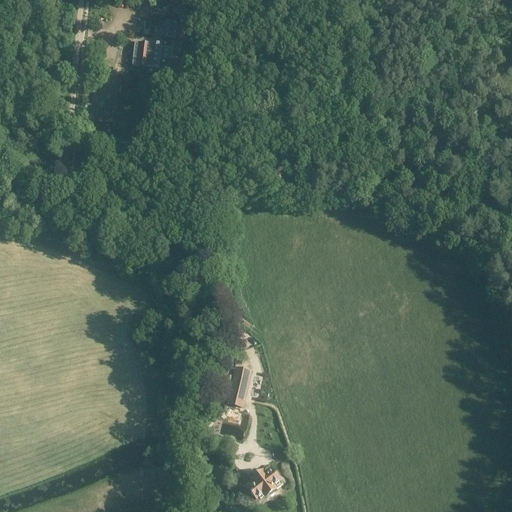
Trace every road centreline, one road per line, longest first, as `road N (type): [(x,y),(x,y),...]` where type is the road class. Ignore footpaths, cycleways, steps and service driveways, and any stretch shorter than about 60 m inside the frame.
road 1 (unclassified): [(511,195),(402,136),(332,122),(248,132),(67,189)]
road 2 (track): [(84,0),(67,189),(0,190)]
road 3 (track): [(265,466),(250,448),(258,381),(251,356),(234,319),(184,267)]
road 4 (track): [(184,267),(83,215),(78,185)]
